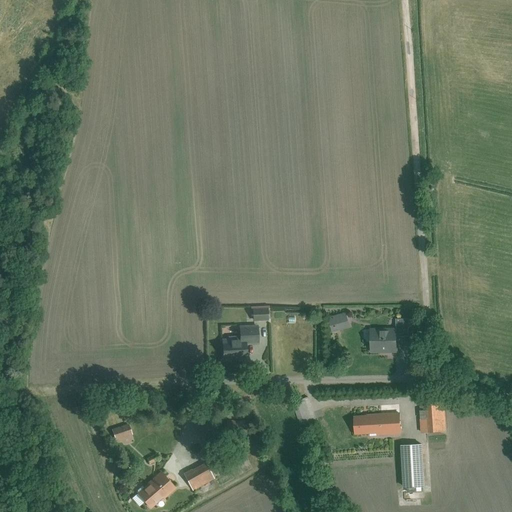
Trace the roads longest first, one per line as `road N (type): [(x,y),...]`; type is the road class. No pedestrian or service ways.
road 1 (track): [(403,0),(433,378)]
road 2 (residential): [(433,378),(198,384)]
